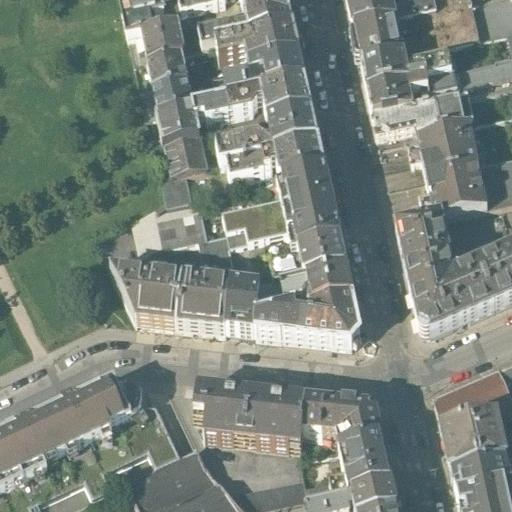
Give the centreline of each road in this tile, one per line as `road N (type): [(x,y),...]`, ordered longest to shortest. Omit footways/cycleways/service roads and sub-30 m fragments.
road 1 (residential): [(402,388),(109,361),(0,410)]
road 2 (residential): [(402,388),(315,0)]
road 3 (residential): [(429,511),(402,388)]
road 4 (residential): [(511,340),(402,388)]
